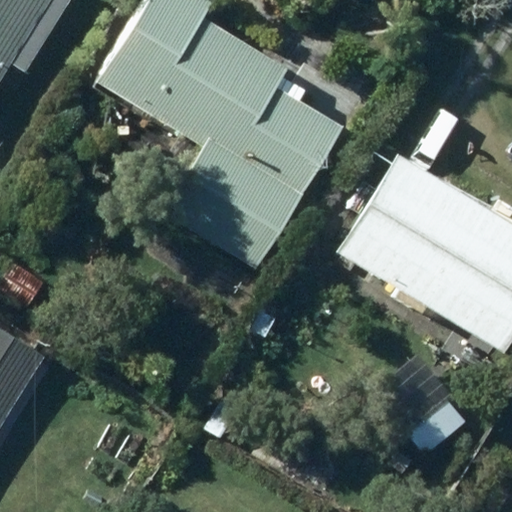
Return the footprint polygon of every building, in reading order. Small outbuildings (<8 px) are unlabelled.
[(0,0),(0,68),(3,64),(19,73),(62,0),(0,0)] [(190,15),(199,0),(135,0),(89,84),(196,144),(157,214),(252,268),(333,123),(292,100),(299,88),(274,74),(279,65),(190,15)] [(392,289),(387,298),(416,316),(421,308),(497,354),(511,328),(511,210),(496,201),(488,215),(386,153),(327,250),(392,289)] [(0,291),(24,305),(40,278),(0,255),(0,291)] [(0,417),(37,355),(0,333),(0,417)] [(444,394),(406,355),(362,398),(400,437),(444,394)]
